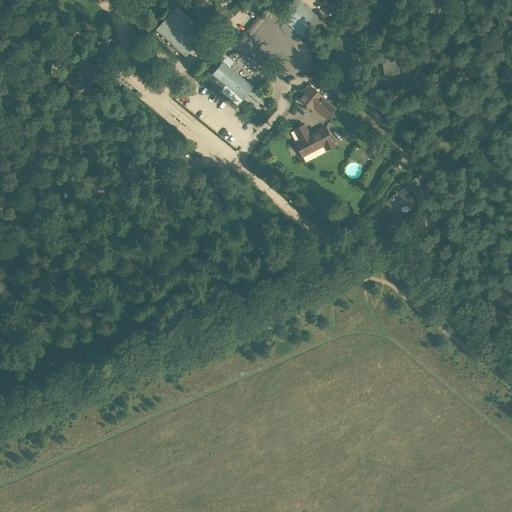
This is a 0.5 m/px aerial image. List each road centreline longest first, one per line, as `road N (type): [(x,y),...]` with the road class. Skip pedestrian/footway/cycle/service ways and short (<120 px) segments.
road 1 (track): [(0,480),(362,328),(391,335),(511,438)]
road 2 (track): [(0,413),(385,245)]
road 3 (unknown): [(0,442),(376,276)]
road 4 (unknown): [(511,387),(376,276)]
road 5 (track): [(385,245),(511,349)]
